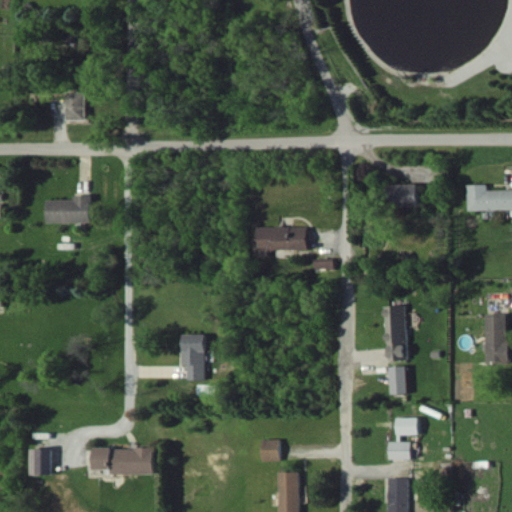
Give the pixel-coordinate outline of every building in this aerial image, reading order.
[(90,119),(90,91),(70,91),(70,119),(90,119)] [(420,184),(396,184),(396,207),(420,206),(420,184)] [(511,188),(490,189),(489,184),(469,184),(470,210),(511,208),(511,188)] [(78,199),(50,199),(50,222),(94,221),(94,194),(77,195),(78,199)] [(311,248),(310,226),(260,227),(261,237),(257,237),(257,255),(271,255),(271,249),(311,248)] [(316,268),(335,269),(335,258),(316,257),(316,268)] [(407,305),(388,305),(390,360),(409,359),(407,305)] [(489,313),(490,363),(511,362),(511,340),(511,341),(510,313),(489,313)] [(186,334),(186,364),(190,364),(191,379),(208,379),(208,333),(186,334)] [(394,393),(410,392),(409,365),(393,366),(394,393)] [(421,433),(421,416),(399,417),(400,434),(421,433)] [(283,460),(283,438),(265,438),(266,460),(283,460)] [(413,440),(392,441),(392,459),(414,458),(413,440)] [(157,447),(97,447),(97,468),(115,468),(115,473),(157,473),(157,447)] [(54,448),(33,448),(33,474),(54,474),(54,448)] [(302,511),(302,471),(282,471),(282,511),(302,511)] [(391,511),(411,511),(411,477),(391,477),(391,511)]
